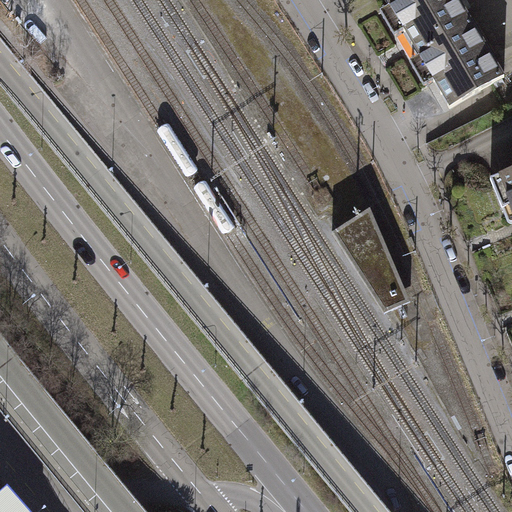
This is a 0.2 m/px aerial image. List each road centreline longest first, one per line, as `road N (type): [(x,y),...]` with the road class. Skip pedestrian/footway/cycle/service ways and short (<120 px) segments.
road 1 (secondary): [(369,511),(0,67)]
road 2 (residential): [(511,444),(404,178),(301,0)]
road 3 (primary): [(307,511),(0,135)]
road 4 (primary): [(0,239),(193,493)]
road 5 (secondary): [(0,355),(127,511)]
road 6 (unclassified): [(193,493),(48,497)]
